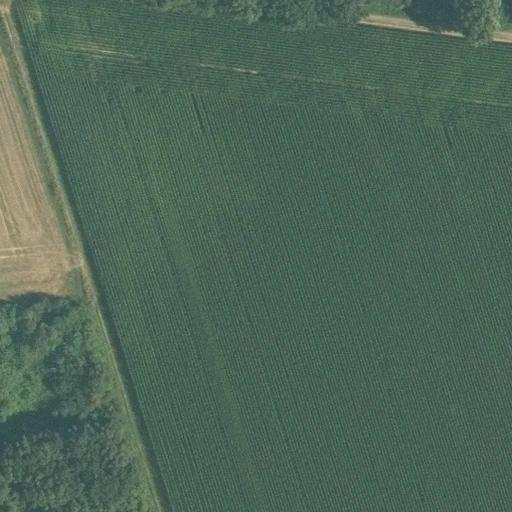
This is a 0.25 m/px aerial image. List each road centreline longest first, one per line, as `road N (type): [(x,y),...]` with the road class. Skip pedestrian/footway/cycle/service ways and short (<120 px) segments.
road 1 (track): [(160,511),(3,0)]
road 2 (track): [(228,0),(511,37)]
